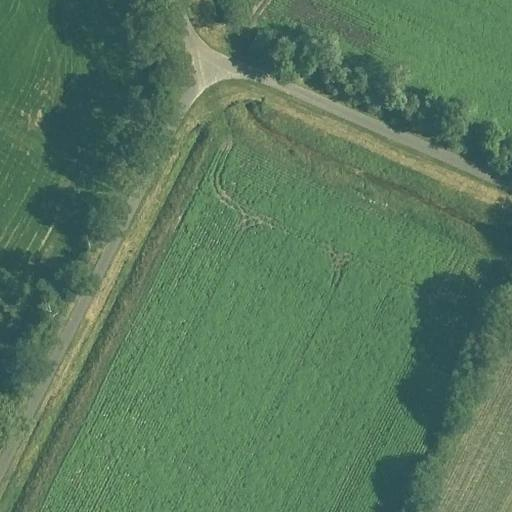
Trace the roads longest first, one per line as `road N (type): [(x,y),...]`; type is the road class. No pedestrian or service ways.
road 1 (unclassified): [(212,51),(0,485)]
road 2 (unclassified): [(212,51),(511,186)]
